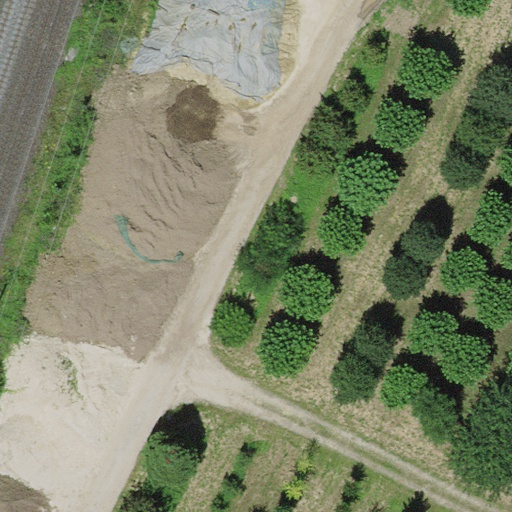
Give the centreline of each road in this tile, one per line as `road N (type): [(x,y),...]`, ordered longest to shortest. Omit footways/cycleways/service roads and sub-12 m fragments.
road 1 (track): [(367,0),(106,511)]
road 2 (track): [(440,511),(170,386)]
